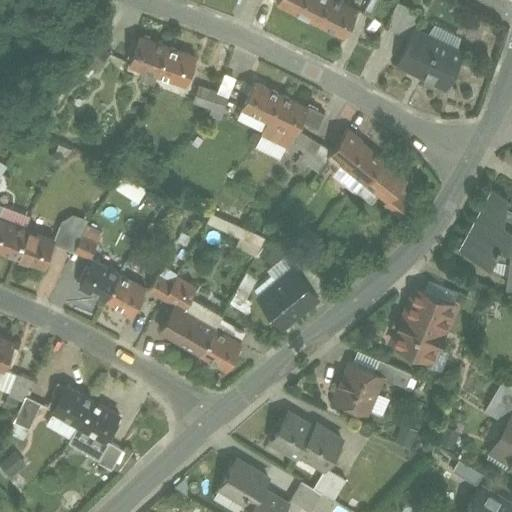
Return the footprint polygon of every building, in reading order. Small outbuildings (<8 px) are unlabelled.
[(272,0),(271,5),(338,38),(353,9),(334,0),(272,0)] [(374,15),(379,0),(367,0),(364,11),(374,15)] [(380,26),(402,37),(407,25),(414,13),(392,2),(380,26)] [(388,64),(441,90),(451,71),(457,57),(460,51),(452,47),(456,38),(429,24),(424,33),(407,25),(402,37),(388,64)] [(196,52),(140,33),(129,64),(185,84),(196,52)] [(457,57),(451,71),(463,77),(470,63),(457,57)] [(303,106),(249,79),(234,108),(262,122),(255,135),(282,148),(287,139),(292,129),(294,123),(303,106)] [(209,91),(194,86),(187,103),(202,108),(209,91)] [(224,97),(209,91),(202,108),(218,114),(224,97)] [(303,106),(294,123),(310,131),(319,114),(303,106)] [(360,138),(345,125),(325,148),(337,158),(334,162),(343,169),(339,175),(355,186),(359,181),(384,201),(378,209),(397,223),(411,205),(402,199),(414,183),(358,140),(360,138)] [(287,139),(300,147),(306,138),(292,129),(287,139)] [(306,138),(300,147),(317,158),(323,148),(306,138)] [(122,173),(115,185),(138,199),(146,187),(122,173)] [(485,267),(489,259),(503,260),(501,286),(511,286),(511,230),(500,222),(502,195),(489,188),(454,250),(485,267)] [(0,220),(22,228),(24,222),(0,212),(0,220)] [(0,220),(0,254),(41,270),(52,239),(48,237),(49,233),(27,225),(26,229),(22,228),(0,220)] [(86,262),(99,234),(81,226),(68,254),(86,262)] [(246,256),(254,240),(241,234),(233,250),(246,256)] [(122,278),(90,261),(75,288),(129,317),(144,289),(140,287),(142,283),(124,274),(122,278)] [(169,306),(180,312),(187,299),(196,282),(176,271),(174,275),(158,266),(143,295),(168,308),(169,306)] [(251,297),(279,330),(316,299),(288,266),(251,297)] [(469,278),(466,287),(482,293),(485,284),(469,278)] [(455,304),(409,285),(384,344),(431,364),(455,304)] [(218,316),(187,299),(180,312),(211,329),(218,316)] [(168,308),(154,332),(224,371),(238,345),(211,329),(180,312),(169,306),(168,308)] [(0,367),(10,341),(0,337),(0,367)] [(369,371),(343,360),(338,371),(336,370),(329,386),(331,388),(326,400),(363,415),(379,378),(380,376),(369,371)] [(374,360),(369,371),(380,376),(379,378),(400,387),(405,373),(374,360)] [(13,374),(0,369),(0,393),(5,395),(13,374)] [(13,374),(5,395),(16,400),(19,401),(21,397),(28,380),(13,374)] [(506,411),(511,414),(511,389),(497,381),(479,413),(499,424),(506,411)] [(115,413),(62,385),(59,390),(55,388),(47,403),(51,405),(48,409),(47,413),(100,441),(101,439),(115,413)] [(32,437),(47,413),(48,409),(21,397),(19,401),(9,428),(32,437)] [(294,457),(318,470),(320,466),(339,433),(311,417),(309,421),(283,407),(263,444),(292,461),(294,457)] [(482,452),(511,468),(511,414),(506,411),(499,424),(482,452)] [(121,450),(101,439),(100,441),(88,463),(108,474),(121,450)] [(0,471),(6,479),(22,467),(11,452),(0,460),(0,471)] [(266,473),(232,455),(212,491),(243,508),(241,511),(277,511),(284,500),(259,486),(266,473)] [(448,471),(473,485),(479,476),(453,462),(448,471)] [(318,470),(308,488),(330,500),(343,478),(320,466),(318,470)] [(284,500),(277,511),(294,511),(295,509),(300,511),(323,511),(330,500),(308,488),(295,481),(284,500)] [(511,511),(511,506),(475,485),(459,511),(511,511)]
